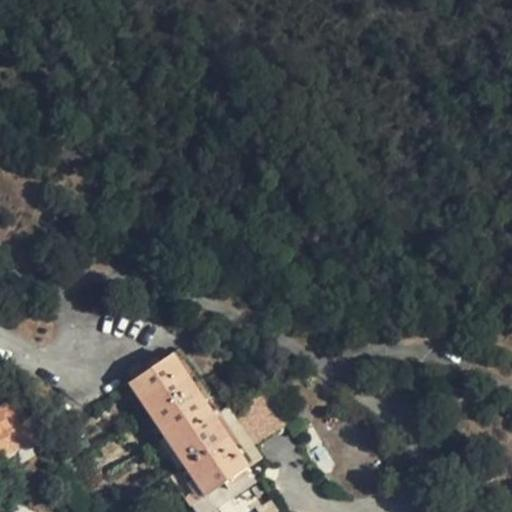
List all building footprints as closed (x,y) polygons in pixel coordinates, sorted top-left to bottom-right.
[(177,351),(171,355),(190,384),(197,380),(177,351)] [(129,383),(148,412),(190,384),(171,355),(129,383)] [(197,380),(190,384),(210,413),(216,408),(197,380)] [(129,383),(123,387),(142,416),(148,412),(129,383)] [(210,413),(190,384),(148,412),(167,441),(184,465),(205,451),(189,427),(210,413)] [(269,420),(253,397),(228,413),(245,437),(269,420)] [(0,438),(11,431),(21,449),(36,440),(12,398),(0,405),(0,438)] [(216,408),(210,413),(226,437),(232,433),(216,408)] [(148,412),(142,416),(161,445),(167,441),(148,412)] [(205,451),(184,465),(205,496),(223,483),(226,489),(249,474),(246,468),(226,437),(210,413),(189,427),(205,451)] [(11,431),(0,438),(0,461),(21,449),(11,431)] [(232,433),(226,437),(246,468),(253,463),(232,433)] [(167,441),(161,445),(178,470),(184,465),(167,441)] [(184,465),(178,470),(198,500),(205,496),(184,465)]
